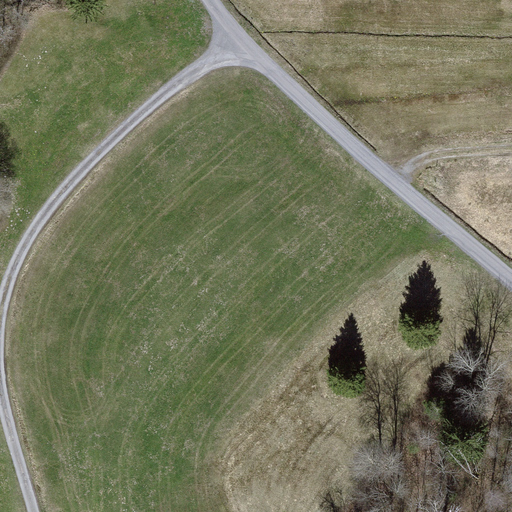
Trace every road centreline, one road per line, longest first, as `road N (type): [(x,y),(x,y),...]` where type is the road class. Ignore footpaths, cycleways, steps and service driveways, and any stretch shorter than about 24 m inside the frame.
road 1 (track): [(237,32),(58,189),(11,272),(0,351)]
road 2 (track): [(511,280),(237,32),(215,0)]
road 3 (track): [(0,380),(33,511)]
road 4 (track): [(511,154),(422,162),(397,182)]
